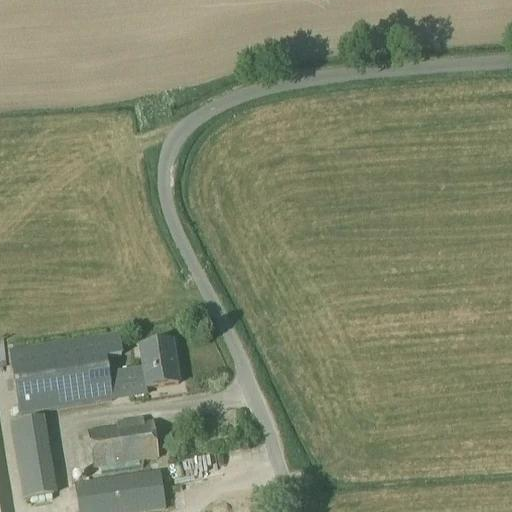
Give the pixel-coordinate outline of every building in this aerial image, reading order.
[(107,376),(105,360),(121,358),(118,336),(101,338),(7,353),(17,420),(112,404),(110,393),(145,387),(145,392),(177,387),(170,345),(139,350),(142,370),(107,376)] [(0,350),(16,350),(15,338),(0,338),(0,350)] [(212,409),(214,422),(234,419),(233,406),(212,409)] [(174,447),(192,447),(191,415),(173,416),(174,447)] [(142,420),(114,424),(115,429),(85,434),(92,472),(94,472),(95,478),(110,475),(109,470),(157,463),(151,424),(142,425),(142,420)] [(6,423),(12,503),(43,500),(37,421),(6,423)] [(168,477),(239,466),(237,449),(165,459),(168,477)] [(262,463),(238,468),(242,484),(265,479),(262,463)] [(164,511),(159,473),(158,474),(157,466),(149,468),(151,475),(73,487),(76,511),(164,511)]
